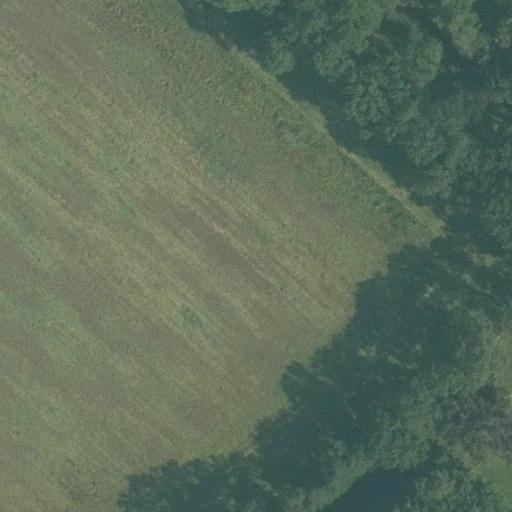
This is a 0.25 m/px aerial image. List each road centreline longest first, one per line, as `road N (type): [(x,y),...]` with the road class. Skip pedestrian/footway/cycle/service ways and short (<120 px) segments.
road 1 (track): [(265,511),(511,284)]
road 2 (track): [(345,0),(511,145)]
